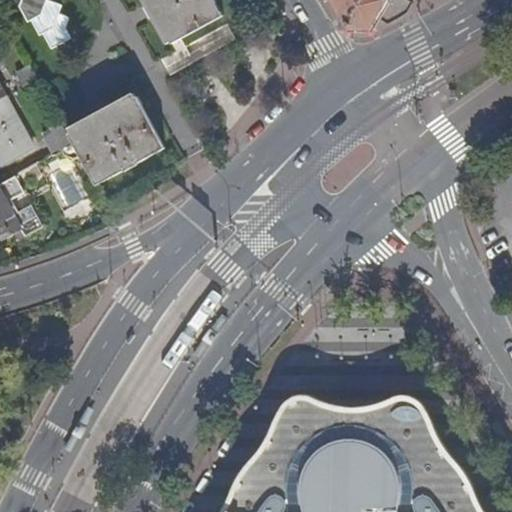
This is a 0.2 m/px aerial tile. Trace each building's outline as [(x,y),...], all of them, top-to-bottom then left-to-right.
[(44,34),(53,51),(69,42),(64,34),(71,19),(61,14),(63,7),(49,1),(49,0),(23,0),(21,7),(28,23),(33,20),(41,36),(44,34)] [(173,44),(173,45),(225,17),(215,0),(142,0),(168,46),(173,44)] [(331,0),(351,32),(371,31),(384,9),(389,0),(331,0)] [(76,144),(98,186),(165,149),(138,98),(136,98),(134,95),(68,129),(75,143),(76,144)] [(34,148),(6,96),(2,98),(0,99),(0,158),(4,165),(34,148)] [(75,143),(68,129),(65,123),(54,129),(57,134),(47,139),(55,154),(75,143)] [(56,155),(76,144),(75,143),(55,154),(56,155)] [(59,208),(84,200),(73,165),(48,173),(59,208)] [(4,197),(0,187),(0,236),(0,237),(2,241),(23,230),(15,216),(17,208),(12,198),(4,197)] [(105,229),(117,223),(111,211),(99,218),(105,229)] [(229,319),(223,314),(194,355),(200,360),(202,360),(211,348),(220,334),(230,320),(229,319)] [(484,511),(477,499),(470,478),(460,464),(447,451),(440,438),(427,409),(421,402),(413,398),(407,395),(400,396),(391,401),(378,406),(361,409),(350,408),(333,406),(312,397),(303,396),(296,398),(290,402),(282,410),(273,430),(266,443),(241,475),(233,491),(225,508),(222,511),(484,511)] [(98,412),(72,455),(78,459),(104,416),(98,412)]
